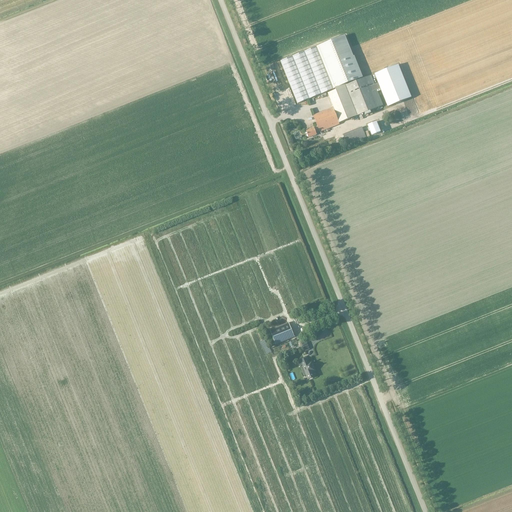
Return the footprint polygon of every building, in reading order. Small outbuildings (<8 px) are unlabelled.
[(362,78),(353,56),(345,36),(280,61),(297,104),(335,88),(336,90),(328,93),(334,108),(333,108),(333,107),(313,115),(317,126),(314,128),(314,127),(306,130),(308,138),(317,134),(316,132),(319,131),(320,132),(340,124),(339,123),(358,116),(383,105),(378,91),(375,85),(371,75),(346,85),(345,84),(362,78)] [(398,65),(374,74),(378,83),(375,85),(378,91),(381,90),(387,107),(411,98),(398,65)] [(376,122),(367,125),(372,136),(381,132),(376,122)] [(361,127),(343,135),(347,146),(366,139),(361,127)] [(294,337),(288,322),(269,330),(275,344),(294,337)] [(306,358),(298,361),(300,366),(302,365),(308,379),(313,377),(311,372),(315,371),(311,362),(308,363),(306,358)]
